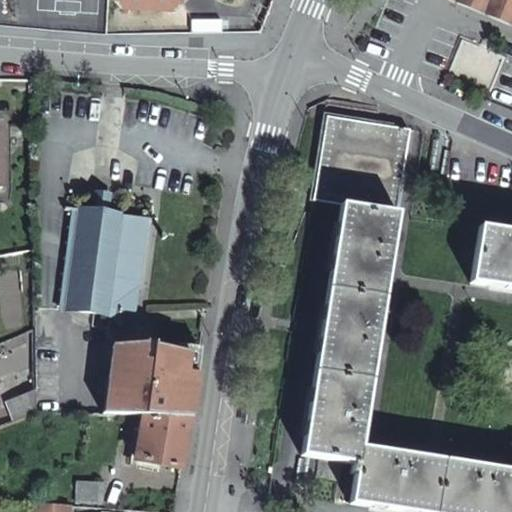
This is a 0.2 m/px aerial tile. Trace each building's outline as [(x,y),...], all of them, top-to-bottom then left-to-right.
[(109,0),(115,9),(173,12),(187,3),(186,0),(109,0)] [(511,0),(459,0),(511,21),(511,0)] [(487,92),(501,54),(461,39),(447,76),(487,92)] [(412,132),(327,120),(314,204),(341,208),(301,457),(317,459),(314,479),(335,483),(338,463),(353,465),(347,504),(403,511),(511,511),(511,467),(364,445),(391,283),(412,132)] [(110,315),(109,322),(121,324),(123,308),(135,310),(147,217),(106,212),(108,199),(92,197),(91,210),(73,208),(60,308),(110,315)] [(511,234),(483,230),(475,285),(511,290),(511,234)] [(112,344),(103,416),(144,417),(190,418),(192,401),(184,400),(187,373),(185,373),(186,353),(156,346),(150,352),(150,354),(142,353),(143,343),(112,344)] [(156,346),(143,343),(142,353),(150,354),(150,352),(156,346)] [(199,349),(186,353),(185,373),(187,373),(184,400),(192,401),(196,374),(198,356),(199,349)] [(34,414),(34,392),(4,404),(11,422),(34,414)] [(181,471),(190,418),(144,417),(136,461),(181,471)] [(76,481),(75,505),(100,507),(102,483),(76,481)] [(68,511),(69,506),(35,503),(34,511),(68,511)]
